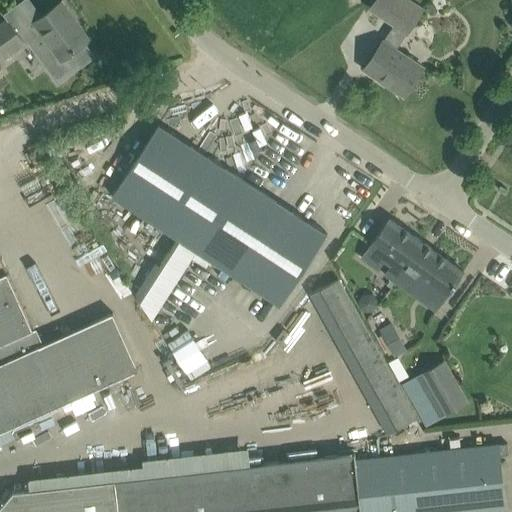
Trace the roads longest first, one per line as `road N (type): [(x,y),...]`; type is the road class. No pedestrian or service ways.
road 1 (unclassified): [(440,203),(259,81),(172,0)]
road 2 (residential): [(440,203),(511,91)]
